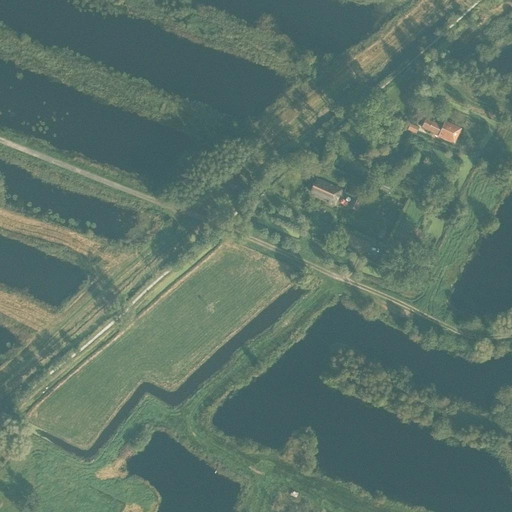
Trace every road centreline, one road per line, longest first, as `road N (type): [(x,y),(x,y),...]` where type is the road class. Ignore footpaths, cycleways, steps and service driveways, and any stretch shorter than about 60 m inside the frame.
road 1 (track): [(0,140),(223,226),(464,335),(511,335)]
road 2 (track): [(177,209),(168,234),(0,381)]
road 3 (track): [(354,108),(332,99),(191,214)]
